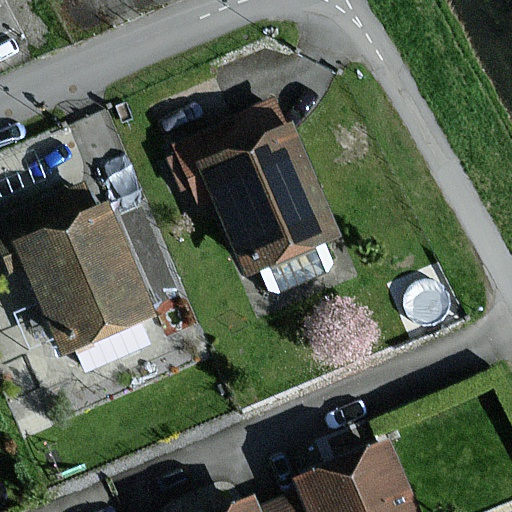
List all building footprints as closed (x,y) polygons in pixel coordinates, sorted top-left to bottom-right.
[(273,103),(179,143),(204,200),(219,194),(250,266),(337,229),(292,124),(283,127),(273,103)] [(83,186),(0,220),(0,232),(14,266),(29,260),(65,346),(154,309),(110,205),(94,212),(83,186)] [(418,511),(390,441),(303,476),(308,488),(317,511),(418,511)] [(317,511),(308,488),(259,508),(260,511),(317,511)] [(255,499),(221,511),(260,511),(259,508),(255,499)]
